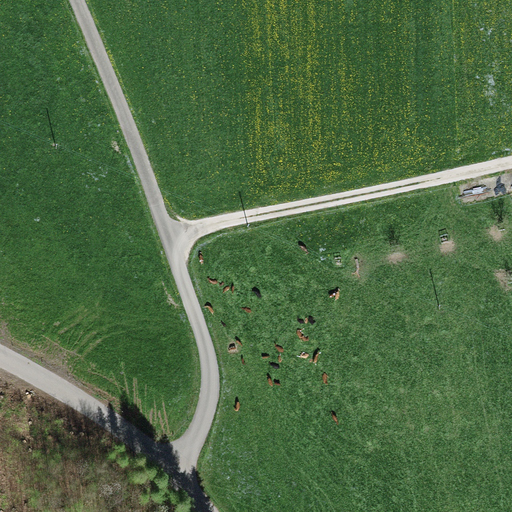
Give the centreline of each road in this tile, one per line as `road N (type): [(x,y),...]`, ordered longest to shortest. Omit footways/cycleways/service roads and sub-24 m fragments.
road 1 (track): [(171,240),(511,166)]
road 2 (unclassified): [(0,356),(128,432),(175,474)]
